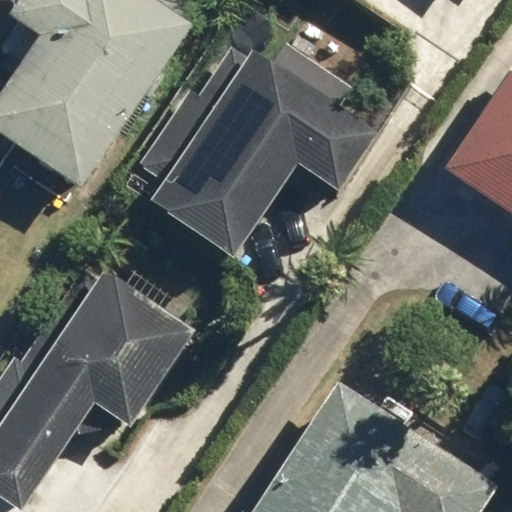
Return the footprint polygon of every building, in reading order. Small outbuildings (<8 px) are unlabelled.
[(43,43),(0,104),(0,137),(83,194),(197,31),(152,0),(30,0),(14,23),(43,43)] [(169,176),(154,199),(235,253),(299,159),(335,184),(371,131),(336,108),(349,88),(283,45),(267,70),(234,48),(200,99),(190,92),(144,160),(169,176)] [(511,76),(446,174),(511,218),(511,76)] [(14,358),(0,378),(0,487),(25,504),(94,400),(128,423),(191,329),(107,274),(62,340),(46,329),(23,364),(14,358)] [(340,385),(254,511),(485,511),(499,491),(340,385)]
